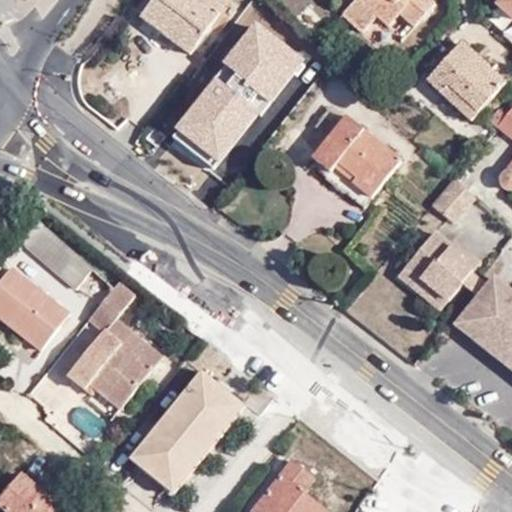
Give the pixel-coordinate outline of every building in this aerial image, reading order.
[(156,0),(142,20),(191,57),(229,5),(223,0),(156,0)] [(429,0),(357,0),(343,17),(363,35),(377,18),(389,29),(401,16),(415,30),(436,7),(429,0)] [(511,0),(504,0),(499,6),(511,17),(511,0)] [(174,141),(212,171),(247,127),(234,117),(244,105),(256,115),(270,97),(267,94),(295,59),(258,30),(227,69),(230,72),(174,141)] [(450,87),(480,115),(508,85),(464,44),(428,83),(443,96),(450,87)] [(473,123),(480,115),(450,87),(443,96),(473,123)] [(270,97),(256,115),(261,119),(275,101),(270,97)] [(234,117),(247,127),(256,115),(244,105),(234,117)] [(333,108),(315,129),(330,141),(347,119),(333,108)] [(511,113),(498,129),(511,140),(511,166),(503,178),(502,183),(503,186),(505,189),(507,190),(509,191),(511,191),(511,113)] [(353,185),(372,200),(403,163),(347,119),(330,141),(314,161),(332,176),(340,166),(357,180),(353,185)] [(365,210),(372,200),(353,185),(357,180),(340,166),(332,176),(329,181),(365,210)] [(455,180),(433,207),(455,226),(476,200),(455,180)] [(95,271),(40,223),(22,244),(76,292),(95,271)] [(0,270),(14,253),(0,241),(4,236),(0,232),(0,270)] [(450,304),(463,287),(474,273),(475,273),(462,263),(466,258),(453,248),(436,234),(407,269),(450,304)] [(462,263),(475,273),(482,264),(456,244),(453,248),(466,258),(462,263)] [(0,318),(42,352),(72,315),(14,269),(0,286),(0,318)] [(443,313),(450,304),(407,269),(399,279),(443,313)] [(463,287),(480,300),(490,287),(474,273),(463,287)] [(511,292),(496,279),(491,286),(511,302),(511,292)] [(117,286),(88,322),(105,336),(70,379),(88,392),(92,387),(122,411),(165,357),(118,319),(134,299),(117,286)] [(490,287),(480,300),(458,327),(511,369),(511,302),(491,286),(490,287)] [(246,408),(203,374),(132,461),(174,494),(246,408)] [(292,461),(252,511),(329,511),(307,495),(318,480),(292,461)] [(4,500),(17,511),(59,511),(62,509),(24,476),(4,500)] [(0,506),(6,511),(17,511),(4,500),(0,504),(0,506)]
